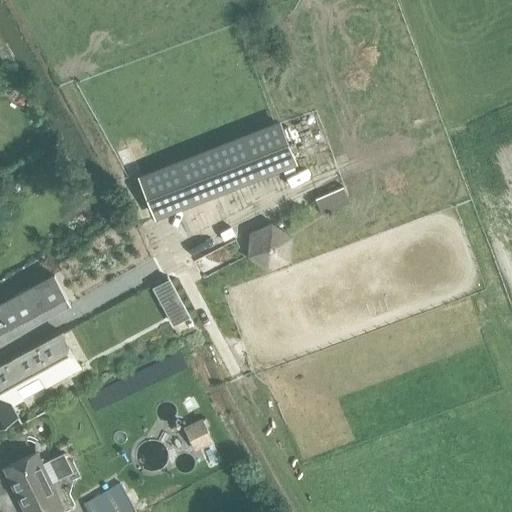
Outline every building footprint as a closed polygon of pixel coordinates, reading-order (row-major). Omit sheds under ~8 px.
[(155,215),(293,161),(278,122),(140,177),(155,215)] [(322,214),(329,211),(349,202),(342,187),(316,198),(322,214)] [(247,233),(246,255),(266,270),(289,260),(291,236),(291,235),(271,220),(247,233)] [(115,236),(70,260),(87,290),(132,267),(115,236)] [(0,341),(70,303),(54,274),(0,303),(0,341)] [(0,424),(17,415),(11,403),(51,380),(50,379),(46,371),(60,363),(64,371),(65,373),(79,365),(80,365),(61,332),(60,332),(61,332),(0,365),(0,424)] [(201,416),(182,425),(194,450),(213,441),(201,416)] [(18,485),(68,461),(63,452),(42,462),(37,450),(3,467),(14,488),(19,486),(18,485)] [(52,481),(73,471),(68,461),(18,485),(19,486),(14,488),(25,511),(48,511),(63,504),(52,481)] [(87,511),(136,511),(119,482),(82,503),(87,511)]
